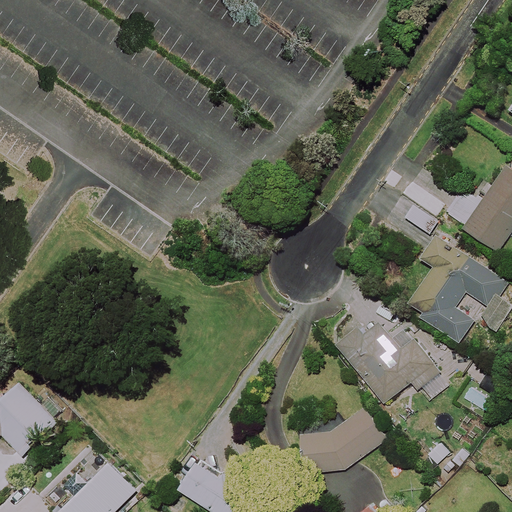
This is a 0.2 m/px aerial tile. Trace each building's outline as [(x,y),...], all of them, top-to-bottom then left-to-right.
[(511,236),(511,165),(485,202),(466,189),(448,214),(501,252),(511,236)] [(443,220),(417,204),(409,217),(434,233),(443,220)] [(424,316),(463,343),(481,317),(500,331),(511,314),(511,299),(501,292),(508,282),(441,235),(424,258),(437,267),(413,302),(427,312),(424,316)] [(397,340),(378,318),(343,346),(388,403),(415,382),(422,391),(443,374),(408,331),(397,340)] [(0,439),(6,434),(26,456),(36,447),(52,432),(61,423),(22,382),(0,403),(0,439)] [(304,470),(349,470),(392,439),(367,406),(330,433),(304,433),(304,470)] [(217,511),(286,511),(287,511),(205,457),(183,489),(217,511)] [(118,511),(141,490),(113,461),(90,485),(79,473),(69,483),(80,494),(62,511),(118,511)]
